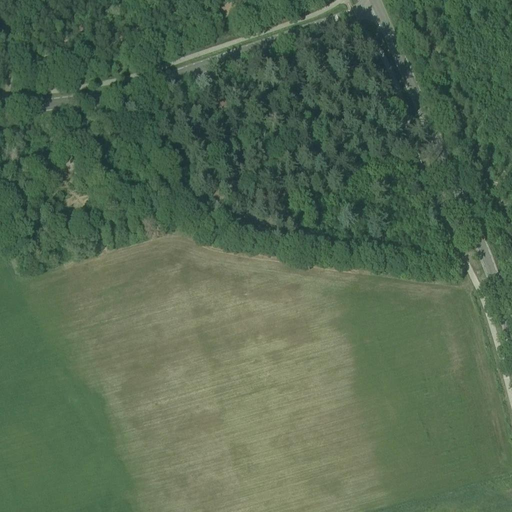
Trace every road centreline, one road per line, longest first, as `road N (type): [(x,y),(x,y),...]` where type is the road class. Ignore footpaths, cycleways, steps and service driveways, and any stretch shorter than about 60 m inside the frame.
road 1 (tertiary): [(0,111),(134,90),(376,6)]
road 2 (tertiary): [(511,337),(499,289),(376,6)]
road 3 (track): [(100,98),(164,196),(173,230)]
